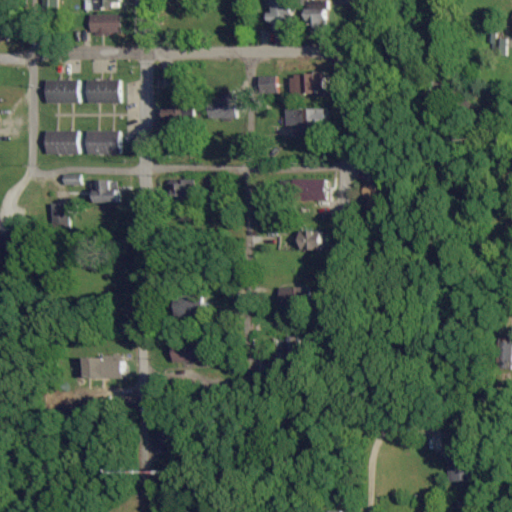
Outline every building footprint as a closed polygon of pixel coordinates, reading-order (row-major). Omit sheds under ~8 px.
[(87,0),(87,9),(119,10),(119,0),(102,0),(87,0)] [(292,0),(284,0),(274,0),(274,13),(270,13),(270,24),(275,24),(275,32),(293,31),(292,0)] [(328,1),(309,2),(309,21),(317,21),(317,29),(328,29),(328,1)] [(123,14),(92,15),(92,34),(124,34),(123,14)] [(0,41),(11,42),(10,20),(0,20),(0,41)] [(328,94),(327,74),(292,75),(293,94),(328,94)] [(285,94),(285,85),(279,85),(279,77),(261,77),(261,94),(285,94)] [(48,81),(48,104),(81,103),(80,80),(48,81)] [(121,81),(89,80),(89,103),(121,103),(121,81)] [(237,119),(237,95),(222,95),(222,99),(210,99),(210,119),(237,119)] [(167,105),(167,124),(193,125),(193,106),(167,105)] [(327,109),(288,110),(288,126),(305,126),(305,130),(328,129),(327,109)] [(81,131),(48,131),(48,154),(81,154),(81,131)] [(89,154),(122,154),(121,131),(89,131),(89,154)] [(330,201),(330,180),(297,181),(297,202),(330,201)] [(94,204),(120,204),(120,191),(113,191),(113,181),(94,182),(94,204)] [(175,203),(198,202),(198,181),(175,182),(175,203)] [(368,216),(386,217),(388,185),(367,185),(366,199),(369,199),(368,216)] [(70,204),(54,204),(54,229),(71,229),(70,204)] [(302,251),(324,251),(324,232),(302,232),(302,251)] [(309,286),(282,287),(283,305),(310,304),(309,286)] [(205,318),(206,297),(179,296),(178,317),(205,318)] [(305,355),(305,337),(284,338),(284,356),(305,355)] [(511,341),(504,341),(503,368),(511,368),(511,341)] [(173,343),(174,364),(207,363),(207,342),(173,343)] [(126,379),(125,358),(86,359),(86,379),(126,379)] [(177,431),(159,430),(159,453),(176,453),(177,431)] [(450,459),(451,482),(475,481),(474,458),(450,459)]
